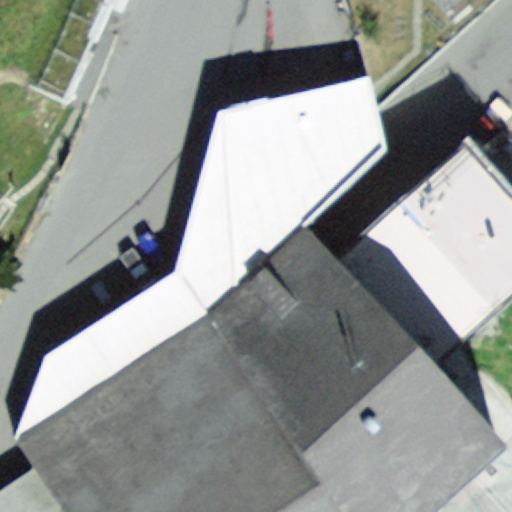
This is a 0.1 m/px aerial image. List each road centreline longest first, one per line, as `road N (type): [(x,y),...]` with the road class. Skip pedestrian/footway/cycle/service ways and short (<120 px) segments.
road 1 (residential): [(511,43),(69,511)]
road 2 (residential): [(187,0),(0,389)]
